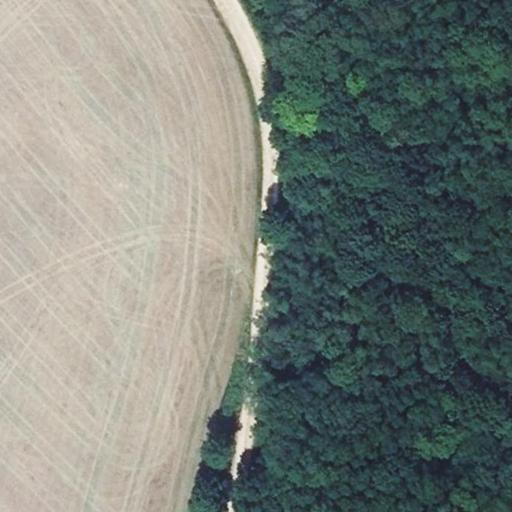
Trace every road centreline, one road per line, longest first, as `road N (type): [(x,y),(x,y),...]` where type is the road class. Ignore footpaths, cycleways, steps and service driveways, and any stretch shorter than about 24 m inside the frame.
road 1 (track): [(223,0),(271,116),(266,262),(228,511)]
road 2 (track): [(258,313),(469,0)]
